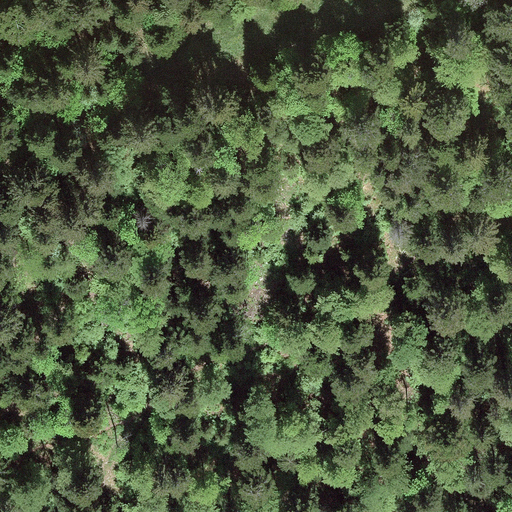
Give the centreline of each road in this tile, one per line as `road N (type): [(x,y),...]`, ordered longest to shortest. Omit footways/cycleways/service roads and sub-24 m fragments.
road 1 (track): [(0,473),(53,440),(97,436),(176,374),(231,360),(511,206)]
road 2 (track): [(89,511),(156,397)]
